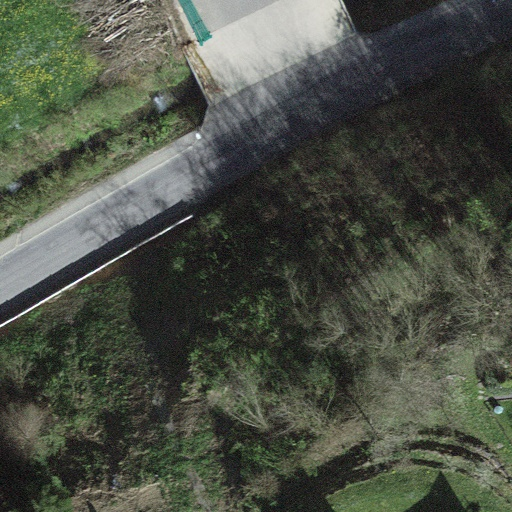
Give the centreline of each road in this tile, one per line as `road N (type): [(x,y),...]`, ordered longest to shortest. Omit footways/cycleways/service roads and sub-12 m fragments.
road 1 (unclassified): [(0,280),(297,112),(511,5)]
road 2 (track): [(98,511),(246,387),(511,205)]
